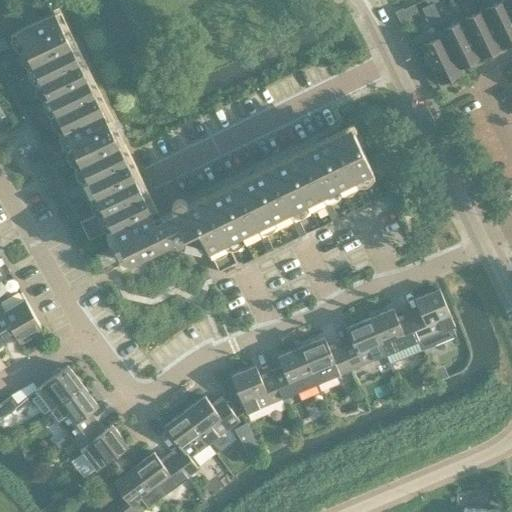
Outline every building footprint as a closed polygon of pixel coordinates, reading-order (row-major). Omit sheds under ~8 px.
[(511,14),(505,0),(502,0),(483,9),(501,47),(511,42),(511,14)] [(434,3),(428,6),(434,19),(440,16),(434,3)] [(434,19),(428,6),(422,8),(428,22),(434,19)] [(483,9),(461,20),(480,58),(501,47),(483,9)] [(370,167),(351,129),(189,209),(187,203),(161,216),(164,222),(158,225),(54,12),(15,31),(102,210),(79,221),(88,240),(111,228),(118,242),(95,254),(104,272),(173,238),(174,240),(176,241),(179,242),(181,241),(183,239),(184,237),(184,235),(183,233),(197,227),(218,271),(236,262),(225,239),(370,167)] [(439,31),(441,36),(442,35),(458,69),(459,68),(480,58),(461,20),(439,31)] [(441,36),(420,46),(427,63),(421,66),(429,84),(436,81),(438,84),(462,72),(459,68),(458,69),(442,35),(441,36)] [(3,37),(0,38),(0,51),(8,48),(3,37)] [(8,76),(13,87),(19,84),(14,73),(8,76)] [(24,109),(29,119),(35,116),(30,106),(24,109)] [(40,142),(45,152),(51,149),(46,139),(40,142)] [(56,174),(61,185),(67,182),(62,171),(56,174)] [(353,183),(358,194),(364,191),(359,180),(353,183)] [(370,202),(364,191),(358,194),(364,205),(370,202)] [(321,199),(326,210),(332,207),(327,196),(321,199)] [(337,218),(332,207),(326,210),(331,221),(337,218)] [(288,215),(294,226),(300,223),(295,212),(288,215)] [(300,223),(294,226),(299,236),(305,234),(300,223)] [(256,231),(261,241),(267,238),(262,228),(256,231)] [(267,238),(261,241),(267,252),(273,249),(267,238)] [(420,313),(409,317),(419,340),(422,349),(423,349),(455,335),(452,326),(454,325),(439,288),(414,299),(418,308),(420,313)] [(0,304),(4,311),(3,311),(16,334),(15,335),(19,341),(41,329),(21,292),(0,304)] [(0,343),(15,335),(16,334),(3,311),(4,311),(0,304),(0,343)] [(369,318),(384,354),(388,363),(422,349),(419,340),(409,317),(398,322),(392,308),(369,318)] [(340,346),(350,369),(384,354),(369,318),(346,327),(352,341),(340,346)] [(300,346),(316,383),(350,369),(340,346),(329,351),(324,337),(300,346)] [(272,375),(281,398),(316,383),(300,346),(277,356),(283,370),(272,375)] [(0,419),(14,409),(16,412),(32,400),(43,415),(50,409),(82,385),(67,365),(17,403),(11,395),(0,402),(0,419)] [(246,412),(281,398),(272,375),(261,380),(255,366),(231,376),(246,412)] [(82,385),(50,409),(72,439),(92,424),(85,415),(97,406),(82,385)] [(204,396),(184,411),(208,443),(238,420),(224,400),(214,408),(204,396)] [(208,443),(184,411),(164,426),(182,449),(172,456),(187,476),(197,468),(189,457),(208,443)] [(246,423),(235,430),(239,437),(250,430),(246,423)] [(99,434),(92,424),(72,439),(95,470),(127,446),(112,425),(99,434)] [(153,452),(133,467),(157,498),(187,476),(172,456),(162,464),(153,452)] [(103,511),(138,511),(157,498),(133,467),(113,482),(122,494),(101,509),(103,511)]
